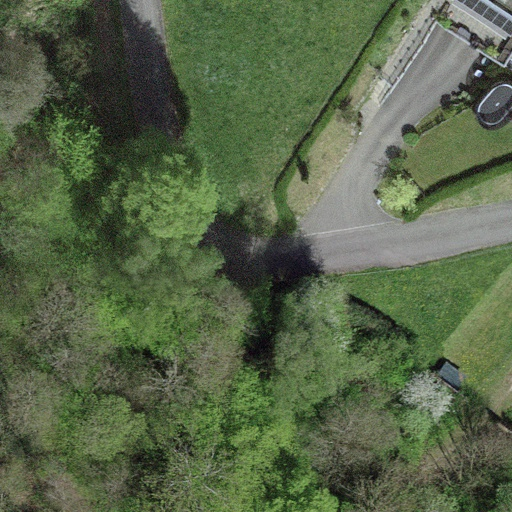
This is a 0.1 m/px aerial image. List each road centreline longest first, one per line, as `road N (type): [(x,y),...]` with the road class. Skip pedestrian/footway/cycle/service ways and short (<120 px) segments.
road 1 (residential): [(511,220),(310,255),(249,260),(201,250),(178,213),(144,0)]
road 2 (track): [(345,511),(420,468),(511,382)]
